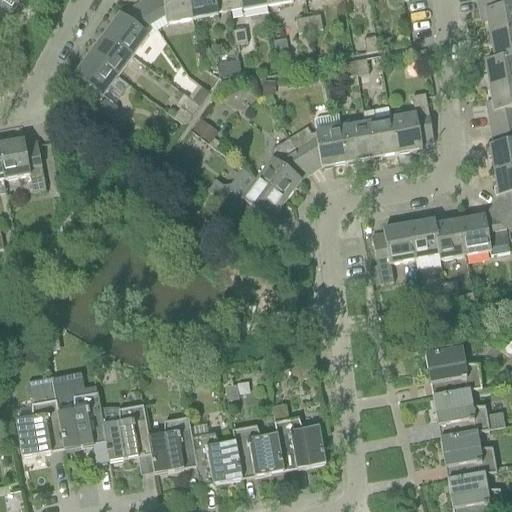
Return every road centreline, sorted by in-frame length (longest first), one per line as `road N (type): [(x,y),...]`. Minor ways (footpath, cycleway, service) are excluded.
road 1 (residential): [(349,510),(355,495),(323,227),(338,210),(438,189),(448,178),(440,0)]
road 2 (residential): [(0,112),(16,109),(37,85),(85,0)]
